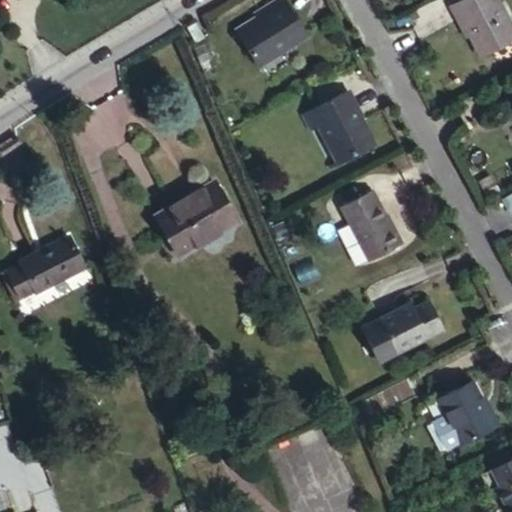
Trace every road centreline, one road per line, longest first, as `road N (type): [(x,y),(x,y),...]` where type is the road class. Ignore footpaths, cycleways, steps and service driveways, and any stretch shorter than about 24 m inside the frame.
road 1 (residential): [(357,0),(511,287)]
road 2 (tertiary): [(0,115),(185,0)]
